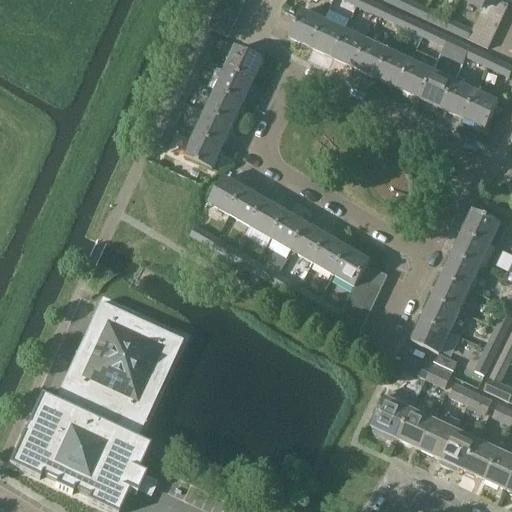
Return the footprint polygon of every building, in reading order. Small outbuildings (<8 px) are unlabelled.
[(223,0),(222,0),(218,10),(238,19),(243,9),(223,0)] [(223,0),(243,9),(247,0),(223,0)] [(336,0),(358,10),(362,0),(336,0)] [(362,0),(358,10),(380,20),(384,10),(362,0)] [(378,0),(400,10),(405,1),(403,0),(378,0)] [(460,0),(461,0),(482,13),(483,13),(485,10),(489,0),(460,0)] [(492,0),(489,0),(485,10),(503,19),(508,8),(492,0)] [(400,10),(422,21),(426,11),(405,1),(400,10)] [(218,10),(213,20),(234,29),(238,19),(218,10)] [(380,20),(401,30),(406,20),(384,10),(380,20)] [(482,13),(478,20),(498,30),(503,19),(485,10),(483,13),(482,13)] [(422,21),(444,31),(448,21),(426,11),(422,21)] [(290,41),(312,52),(325,24),(302,14),(290,41)] [(234,29),(213,20),(208,31),(229,40),(234,29)] [(401,30),(423,40),(428,30),(406,20),(401,30)] [(478,20),(473,31),(494,40),(498,30),(478,20)] [(444,31),(468,42),(473,32),(448,21),(444,31)] [(312,52),(334,62),(346,34),(325,24),(312,52)] [(423,40),(445,50),(449,40),(428,30),(423,40)] [(473,31),(473,32),(468,42),(488,52),(494,40),(473,31)] [(334,62),(355,72),(368,44),(346,34),(334,62)] [(206,36),(196,58),(205,63),(216,40),(206,36)] [(445,50),(467,60),(471,50),(449,40),(445,50)] [(355,72),(377,82),(390,54),(368,44),(355,72)] [(237,50),(226,72),(254,85),(264,62),(237,50)] [(467,60),(489,70),(493,61),(471,50),(467,60)] [(377,82),(399,92),(412,65),(390,54),(377,82)] [(196,58),(186,80),(195,84),(205,63),(196,58)] [(511,69),(493,61),(489,70),(510,80),(511,76),(511,69)] [(399,92),(421,102),(434,75),(412,65),(399,92)] [(226,72),(216,94),(243,107),(254,85),(226,72)] [(421,102),(443,112),(455,85),(434,75),(421,102)] [(186,80),(175,101),(185,106),(195,84),(186,80)] [(443,112),(464,122),(477,95),(455,85),(443,112)] [(216,94),(206,116),(233,128),(243,107),(216,94)] [(477,95),(464,122),(487,133),(499,105),(477,95)] [(175,101),(165,123),(175,128),(185,106),(175,101)] [(206,116),(196,137),(223,150),(233,128),(206,116)] [(175,128),(165,123),(155,146),(165,150),(175,128)] [(223,150),(196,137),(185,160),(213,173),(223,150)] [(209,206),(229,218),(244,191),(224,180),(209,206)] [(229,218),(249,229),(264,203),(244,191),(229,218)] [(249,229),(269,241),(284,215),(264,203),(249,229)] [(473,213),(463,236),(491,248),(501,226),(473,213)] [(269,241),(289,252),(304,226),(284,215),(269,241)] [(289,252),(309,264),(324,238),(304,226),(289,252)] [(190,239),(210,250),(216,241),(195,229),(190,239)] [(463,236),(453,257),(480,270),(491,248),(463,236)] [(309,264),(329,275),(345,249),(324,238),(309,264)] [(210,250),(230,262),(236,253),(216,241),(210,250)] [(356,291),(361,281),(368,269),(371,264),(345,249),(329,275),(356,291)] [(230,262),(250,274),(256,264),(236,253),(230,262)] [(453,257),(443,279),(470,292),(480,270),(453,257)] [(250,274),(270,285),(276,276),(256,264),(250,274)] [(368,269),(361,281),(381,291),(387,278),(368,269)] [(270,285),(290,297),(296,287),(276,276),(270,285)] [(443,279),(433,301),(460,314),(470,292),(443,279)] [(361,281),(356,291),(356,292),(376,301),(381,291),(361,281)] [(290,297),(310,308),(316,299),(296,287),(290,297)] [(376,301),(356,292),(350,302),(371,312),(376,301)] [(310,308),(338,324),(343,315),(316,299),(310,308)] [(433,301),(422,323),(450,336),(460,314),(433,301)] [(371,312),(350,302),(344,313),(366,323),(371,312)] [(137,442),(182,344),(99,306),(54,403),(41,397),(9,468),(39,482),(42,477),(57,484),(54,489),(72,497),(74,492),(89,499),(87,504),(104,511),(120,511),(129,493),(137,497),(146,476),(139,473),(150,448),(137,442)] [(511,311),(507,309),(497,331),(508,336),(511,327),(511,311)] [(344,313),(343,315),(338,324),(361,335),(366,323),(344,313)] [(450,336),(422,323),(412,345),(439,358),(450,336)] [(497,331),(487,353),(498,358),(508,336),(497,331)] [(511,339),(502,360),(511,364),(511,339)] [(498,358),(487,353),(476,375),(487,380),(498,358)] [(400,371),(422,381),(428,369),(406,358),(400,371)] [(511,366),(511,364),(502,360),(486,393),(511,406),(511,403),(511,389),(503,385),(511,366)] [(428,369),(422,381),(445,392),(451,379),(428,369)] [(449,400),(468,408),(474,394),(455,386),(449,400)] [(474,394),(468,408),(487,417),(493,403),(474,394)] [(372,431),(395,442),(409,412),(411,413),(415,404),(408,401),(400,408),(386,401),(372,431)] [(493,419),(511,428),(511,427),(511,411),(499,406),(493,419)] [(395,442),(417,452),(431,422),(411,413),(409,412),(395,442)] [(417,452),(440,462),(453,433),(456,434),(460,426),(452,422),(448,430),(431,422),(417,452)] [(440,462),(462,473),(476,443),(456,434),(453,433),(440,462)] [(462,473),(485,483),(498,454),(476,443),(462,473)] [(485,483),(507,494),(511,482),(511,459),(498,454),(485,483)]
